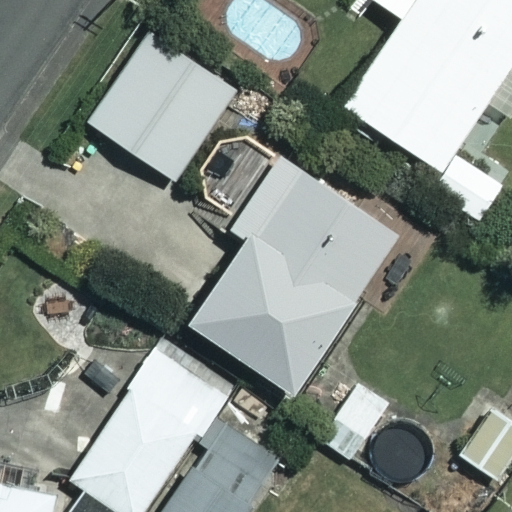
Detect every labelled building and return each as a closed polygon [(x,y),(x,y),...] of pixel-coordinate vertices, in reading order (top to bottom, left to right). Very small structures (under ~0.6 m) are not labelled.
[(508,177),(452,139),(511,50),(511,0),(383,0),(399,10),(340,97),(436,162),(425,178),(482,216),(508,177)] [(392,219),(287,153),(186,315),(291,380),(392,219)] [(411,414),(356,375),(315,432),(370,471),(411,414)] [(125,511),(190,416),(136,380),(50,509),(54,511),(125,511)] [(511,448),(511,418),(482,398),(450,444),(494,474),(511,448)] [(236,511),(245,500),(186,461),(151,511),(236,511)] [(42,511),(48,487),(0,477),(0,511),(42,511)]
